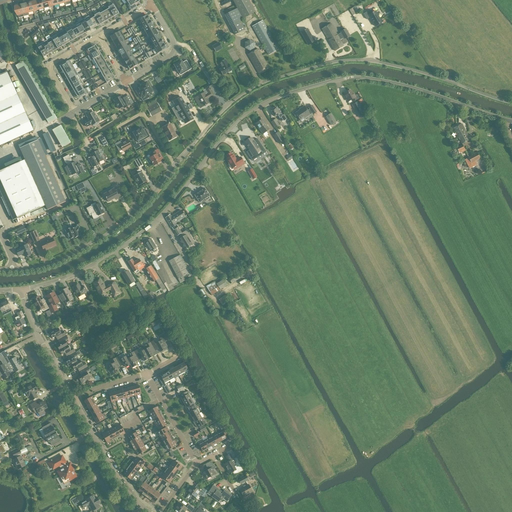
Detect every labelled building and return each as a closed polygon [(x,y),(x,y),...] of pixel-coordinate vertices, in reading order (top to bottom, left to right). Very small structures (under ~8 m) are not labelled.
[(139,2),(138,0),(131,0),(126,3),(129,6),(130,5),(133,9),(137,7),(135,4),(139,2)] [(233,0),(244,19),(255,12),(247,0),(233,0)] [(307,0),(285,0),(296,24),(280,29),(284,37),(298,32),(296,29),(302,27),(305,18),(314,14),(307,0)] [(315,0),(327,20),(339,13),(331,0),(315,0)] [(28,13),(25,3),(20,5),(23,14),(23,17),(29,15),(28,13)] [(109,8),(114,17),(116,15),(116,14),(118,13),(113,4),(107,7),(109,9),(109,8)] [(20,5),(15,6),(17,16),(18,16),(18,18),(23,17),(23,14),(20,5)] [(109,19),(109,18),(110,17),(111,18),(114,17),(109,8),(109,9),(104,11),(109,19)] [(243,19),(237,8),(225,15),(235,35),(245,30),(240,21),(243,19)] [(372,13),(370,10),(364,14),(367,20),(370,18),(375,27),(382,23),(375,11),(372,13)] [(109,19),(104,11),(100,14),(99,14),(104,22),(107,21),(106,20),(108,18),(109,20),(109,19)] [(99,14),(100,14),(99,13),(94,16),(95,17),(100,25),(99,24),(101,22),(102,24),(104,22),(99,14)] [(140,26),(150,20),(147,16),(147,15),(137,21),(140,26)] [(95,27),(90,19),(88,16),(84,19),(90,30),(90,29),(92,28),(92,29),(95,27)] [(95,17),(90,19),(95,27),(97,26),(97,25),(99,24),(99,25),(100,25),(95,17)] [(90,30),(84,19),(79,22),(85,33),(88,31),(87,30),(89,29),(90,30)] [(144,30),(152,25),(150,20),(140,26),(141,25),(144,30)] [(269,55),(278,50),(262,21),(252,26),(269,55)] [(85,33),(79,22),(75,25),(81,36),(81,35),(80,34),(82,33),(83,34),(85,33)] [(337,35),(331,24),(322,29),(334,51),(343,46),(340,40),(344,38),(345,39),(350,36),(346,29),(341,32),(341,33),(337,35)] [(81,36),(75,25),(70,28),(72,31),(76,38),(79,37),(78,36),(80,35),(81,36)] [(155,30),(152,25),(144,30),(147,35),(155,30)] [(76,38),(72,31),(70,28),(70,27),(65,30),(71,41),(72,41),(71,40),(73,39),(74,40),(76,38)] [(308,46),(315,42),(307,29),(301,33),(308,46)] [(71,41),(65,30),(60,32),(67,44),(69,42),(69,41),(71,40),(71,41)] [(149,39),(158,34),(155,30),(147,35),(149,39)] [(67,44),(60,32),(56,35),(62,46),(62,45),(64,44),(64,45),(67,44)] [(119,32),(110,37),(113,42),(121,37),(121,36),(119,32)] [(160,39),(158,34),(149,39),(152,44),(151,44),(151,45),(160,39)] [(62,46),(56,35),(51,38),(53,41),(57,49),(60,48),(59,47),(61,45),(62,47),(62,46)] [(121,37),(113,42),(116,46),(126,40),(123,35),(121,37)] [(53,41),(51,38),(46,40),(48,43),(50,47),(53,52),(52,51),(54,49),(55,51),(57,49),(53,41)] [(163,44),(160,39),(151,45),(154,49),(163,44)] [(53,52),(50,47),(48,43),(46,40),(42,43),(43,46),(45,49),(48,54),(51,53),(50,52),(52,51),(52,52),(53,52)] [(126,40),(116,46),(118,51),(127,46),(124,42),(126,40)] [(48,54),(45,49),(43,46),(42,43),(37,46),(43,56),(45,55),(45,56),(48,54)] [(219,43),(212,47),(216,52),(222,48),(219,43)] [(166,49),(163,44),(154,49),(156,54),(166,49)] [(94,46),(87,50),(90,55),(97,51),(99,50),(97,47),(96,48),(94,46)] [(127,46),(118,51),(121,56),(129,51),(127,46)] [(259,73),(268,68),(258,49),(248,55),(259,73)] [(90,55),(87,56),(90,61),(93,59),(101,55),(100,52),(98,53),(97,51),(90,55)] [(129,51),(121,56),(124,60),(132,55),(129,51)] [(101,55),(93,59),(95,64),(103,60),(104,60),(104,59),(102,60),(101,58),(102,57),(101,55)] [(132,55),(124,60),(126,65),(137,59),(135,60),(132,55)] [(137,59),(126,65),(129,70),(140,64),(137,59)] [(70,60),(60,65),(62,68),(60,68),(62,71),(63,70),(65,69),(70,66),(72,65),(70,60)] [(103,60),(95,64),(98,69),(106,64),(105,61),(104,62),(103,60)] [(225,60),(217,65),(223,76),(232,70),(229,64),(228,65),(225,60)] [(191,69),(186,61),(182,63),(181,61),(174,65),(180,76),(191,69)] [(106,64),(98,69),(101,73),(108,69),(108,70),(109,69),(109,68),(108,69),(107,67),(108,67),(106,64)] [(64,72),(63,73),(65,76),(68,74),(73,71),(75,70),(72,65),(70,66),(65,69),(63,70),(64,72)] [(108,69),(101,73),(104,78),(112,73),(110,71),(109,71),(108,70),(108,69)] [(68,74),(65,76),(66,78),(67,77),(68,79),(67,80),(68,81),(69,80),(70,79),(76,76),(78,74),(75,70),(73,71),(68,74)] [(0,145),(33,131),(7,72),(0,74),(0,145)] [(112,73),(104,78),(106,83),(113,79),(112,77),(113,76),(112,73)] [(70,82),(69,82),(70,85),(73,83),(80,79),(78,74),(76,76),(70,79),(69,80),(70,82)] [(73,83),(70,85),(72,87),(73,87),(74,89),(73,89),(73,90),(74,89),(76,88),(81,85),(83,84),(83,83),(80,79),(73,83)] [(153,91),(151,88),(150,89),(146,82),(145,83),(145,82),(141,84),(142,85),(141,86),(142,87),(139,88),(139,89),(136,91),(140,98),(141,98),(143,101),(150,97),(148,94),(152,92),(153,91)] [(75,91),(74,92),(75,94),(78,93),(84,90),(81,85),(76,88),(74,89),(75,91)] [(204,93),(195,98),(197,101),(199,100),(203,107),(205,105),(205,106),(206,106),(206,105),(210,102),(208,99),(214,95),(211,90),(214,89),(212,85),(209,87),(205,89),(207,92),(204,93)] [(78,93),(75,94),(77,97),(78,96),(79,99),(89,93),(86,88),(84,90),(78,93)] [(352,100),(353,102),(358,99),(357,96),(355,97),(353,94),(351,90),(344,94),(348,102),(352,100)] [(118,98),(114,100),(116,105),(116,106),(117,108),(118,108),(119,109),(122,107),(123,108),(127,106),(130,104),(133,103),(131,100),(129,102),(126,97),(123,99),(122,97),(119,99),(118,98)] [(181,97),(173,102),(175,107),(179,113),(187,108),(185,105),(186,105),(186,104),(185,105),(184,103),(185,103),(184,103),(181,97)] [(363,110),(362,111),(357,102),(353,104),(360,118),(366,115),(363,110)] [(150,115),(161,109),(157,103),(147,109),(150,115)] [(313,114),(316,112),(312,106),(309,108),(310,109),(307,111),(304,106),(300,109),(301,110),(295,113),(300,120),(303,118),(304,119),(312,113),(313,114)] [(189,112),(187,108),(179,113),(183,120),(185,123),(193,119),(190,113),(191,113),(190,113),(189,112),(190,112),(189,112)] [(278,110),(276,108),(275,109),(273,109),(272,110),(271,111),(275,117),(278,115),(280,117),(279,118),(282,122),(286,119),(282,113),(281,114),(281,113),(279,110),(278,110)] [(98,121),(99,120),(97,116),(96,117),(93,112),(86,116),(88,120),(87,120),(83,121),(87,127),(91,124),(92,125),(99,121),(98,121)] [(325,117),(331,126),(336,122),(331,113),(325,117)] [(263,134),(269,130),(267,127),(262,119),(255,124),(260,131),(263,134)] [(275,119),(271,122),(275,129),(280,125),(278,122),(277,123),(275,119)] [(169,140),(176,136),(171,127),(172,127),(170,124),(162,128),(166,135),(169,140)] [(458,137),(466,132),(462,124),(453,128),(458,137)] [(146,144),(144,140),(149,137),(145,129),(142,130),(141,128),(137,130),(133,132),(133,133),(138,143),(140,142),(142,146),(146,144)] [(466,132),(458,137),(462,144),(465,143),(465,144),(467,143),(467,142),(470,140),(466,132)] [(279,144),(283,141),(277,133),(273,135),(279,144)] [(252,138),(245,143),(248,147),(250,150),(248,151),(246,152),(252,161),(251,159),(260,153),(261,154),(265,152),(266,152),(259,141),(257,139),(253,141),(252,138)] [(65,202),(38,140),(20,148),(25,160),(0,171),(0,192),(13,220),(45,206),(47,210),(65,202)] [(131,147),(128,140),(122,143),(122,142),(120,142),(115,144),(119,152),(122,150),(123,151),(131,147)] [(159,159),(162,157),(157,149),(152,152),(153,155),(149,158),(148,158),(150,162),(152,161),(154,166),(161,162),(159,159)] [(92,157),(88,159),(90,162),(93,167),(94,167),(95,168),(94,169),(91,171),(93,175),(97,173),(103,170),(100,165),(100,166),(99,164),(99,163),(99,162),(103,160),(103,159),(104,159),(102,155),(101,155),(98,151),(96,152),(96,151),(92,153),(92,154),(91,155),(92,157)] [(232,155),(231,153),(225,156),(227,159),(226,159),(232,168),(236,165),(238,168),(244,164),(240,157),(236,160),(233,155),(232,155)] [(470,162),(467,164),(470,169),(478,165),(476,161),(481,159),(478,153),(469,157),(469,158),(468,159),(470,162)] [(63,158),(66,164),(67,163),(68,166),(67,166),(72,175),(77,172),(78,174),(84,171),(81,165),(78,167),(75,162),(71,164),(70,162),(71,161),(68,155),(63,158)] [(139,158),(134,160),(139,168),(143,166),(139,158)] [(141,172),(139,169),(137,171),(138,173),(134,176),(135,178),(134,178),(136,181),(137,181),(140,185),(147,181),(142,172),(141,172)] [(248,172),(252,179),(256,177),(252,169),(248,172)] [(78,191),(85,187),(82,182),(76,186),(78,191)] [(116,200),(123,196),(119,189),(116,190),(115,188),(104,194),(109,202),(115,198),(116,200)] [(206,201),(209,199),(208,197),(209,196),(204,189),(194,195),(199,203),(205,199),(206,201)] [(91,214),(93,219),(102,215),(101,214),(104,213),(99,203),(96,205),(95,202),(91,205),(92,207),(89,208),(91,214)] [(171,216),(172,218),(173,218),(173,220),(175,224),(176,223),(182,219),(183,220),(184,219),(185,218),(185,217),(181,210),(179,211),(171,216)] [(170,215),(165,218),(171,228),(172,227),(174,230),(178,227),(177,225),(176,223),(175,224),(173,220),(173,218),(172,218),(171,216),(170,215)] [(68,236),(69,240),(73,238),(73,239),(80,236),(79,233),(81,232),(79,227),(76,228),(76,227),(72,229),(71,227),(65,230),(66,232),(65,233),(67,236),(68,236)] [(174,230),(173,230),(177,236),(182,233),(178,227),(174,230)] [(185,249),(192,245),(194,243),(186,230),(181,234),(183,237),(179,239),(185,249)] [(39,240),(35,231),(31,233),(35,242),(39,240)] [(56,246),(52,238),(40,243),(44,251),(56,246)] [(151,251),(153,250),(154,252),(157,251),(156,248),(153,242),(151,239),(145,242),(151,251)] [(30,253),(31,253),(27,244),(20,247),(20,248),(15,250),(18,256),(23,254),(24,256),(26,255),(27,255),(30,254),(30,253)] [(189,279),(192,277),(192,276),(180,255),(168,261),(180,283),(189,278),(189,279)] [(143,263),(141,264),(139,259),(134,262),(132,260),(128,262),(135,273),(136,274),(138,272),(139,271),(138,269),(143,266),(145,269),(153,282),(159,278),(151,266),(147,269),(143,263)] [(250,280),(255,278),(250,269),(246,271),(246,269),(244,269),(244,270),(244,269),(239,272),(241,277),(247,274),(250,280)] [(129,285),(134,282),(128,271),(127,271),(124,272),(124,273),(122,274),(129,285)] [(231,283),(240,278),(237,273),(228,279),(231,283)] [(114,297),(121,293),(115,282),(108,285),(109,286),(105,288),(101,279),(93,283),(100,295),(107,291),(110,289),(114,297)] [(216,284),(208,289),(208,290),(211,295),(227,286),(224,280),(223,280),(216,284)] [(138,282),(135,284),(140,291),(145,299),(148,297),(146,295),(143,289),(138,282)] [(84,293),(87,291),(84,286),(81,288),(79,288),(79,287),(77,284),(72,287),(78,297),(84,294),(84,293)] [(71,301),(73,299),(67,288),(59,292),(60,295),(58,296),(62,302),(64,301),(65,304),(68,302),(68,303),(69,303),(70,303),(71,303),(71,302),(71,301)] [(54,305),(59,303),(53,292),(46,296),(48,300),(49,300),(50,302),(49,302),(51,305),(48,306),(51,313),(57,310),(54,305)] [(229,301),(225,295),(219,300),(222,305),(229,301)] [(33,299),(32,300),(34,304),(35,307),(37,312),(41,310),(42,311),(43,311),(49,309),(45,301),(42,303),(38,296),(33,299)] [(0,309),(1,312),(10,308),(6,300),(4,301),(4,302),(0,304),(0,309)] [(18,328),(26,324),(23,318),(24,318),(21,312),(17,314),(20,320),(15,322),(18,328)] [(54,328),(48,331),(52,338),(55,337),(57,340),(66,335),(64,331),(61,333),(58,329),(56,330),(54,328)] [(60,344),(56,346),(59,350),(68,345),(65,341),(68,339),(66,335),(57,340),(60,344)] [(169,349),(165,343),(167,341),(164,335),(158,338),(160,342),(156,344),(155,341),(151,343),(155,352),(159,349),(161,353),(169,349)] [(142,347),(149,359),(153,357),(152,354),(155,352),(151,343),(142,347)] [(68,345),(59,350),(62,355),(65,353),(67,357),(75,352),(76,351),(72,344),(71,344),(68,345)] [(142,347),(138,350),(134,352),(139,361),(142,359),(144,362),(149,359),(142,347)] [(0,353),(0,354),(10,370),(12,369),(14,373),(15,373),(14,372),(22,368),(20,365),(22,364),(19,360),(18,360),(15,357),(9,361),(7,357),(9,355),(6,350),(0,353)] [(66,363),(66,365),(67,367),(68,366),(68,367),(71,365),(77,362),(80,360),(79,359),(77,356),(78,356),(75,352),(67,357),(69,361),(66,362),(66,363)] [(139,361),(134,352),(130,354),(132,357),(127,360),(130,366),(132,369),(137,366),(135,363),(139,361)] [(10,370),(0,354),(0,353),(0,360),(1,360),(3,365),(0,366),(0,376),(1,376),(3,380),(3,379),(10,375),(11,375),(9,371),(10,370)] [(124,354),(119,356),(116,359),(120,367),(124,365),(126,368),(130,366),(127,360),(124,354)] [(120,367),(116,359),(111,361),(113,364),(109,367),(110,369),(108,371),(111,377),(119,373),(117,369),(120,367)] [(77,362),(71,365),(74,370),(77,368),(79,372),(81,371),(88,367),(86,363),(82,365),(80,360),(77,362)] [(184,363),(179,365),(184,374),(188,371),(189,372),(189,371),(191,370),(188,365),(186,367),(184,363)] [(179,365),(174,368),(179,376),(184,374),(179,365)] [(81,376),(76,379),(77,382),(79,381),(81,385),(88,381),(91,379),(87,373),(90,371),(88,367),(81,371),(79,372),(81,376)] [(174,368),(170,371),(174,379),(179,376),(174,368)] [(170,371),(165,373),(170,381),(174,379),(170,371)] [(161,378),(159,379),(160,380),(164,387),(166,386),(165,384),(169,382),(170,381),(165,373),(160,376),(161,378)] [(35,393),(38,391),(34,384),(24,389),(28,396),(29,396),(32,400),(37,397),(35,393)] [(182,387),(177,390),(178,391),(179,392),(178,392),(184,403),(192,398),(188,391),(185,392),(184,389),(183,389),(182,387)] [(92,397),(84,401),(87,405),(94,401),(92,397)] [(192,398),(184,403),(186,408),(185,408),(187,411),(192,408),(196,406),(192,398)] [(44,410),(47,408),(43,401),(37,405),(36,402),(30,405),(35,413),(37,412),(40,416),(45,413),(44,410)] [(94,401),(87,405),(89,410),(97,406),(94,401)] [(97,406),(89,410),(92,414),(99,410),(97,406)] [(150,416),(160,411),(157,406),(148,412),(150,416)] [(192,408),(187,411),(188,414),(189,413),(192,417),(192,418),(200,413),(196,406),(192,408)] [(99,410),(92,414),(94,419),(102,415),(99,410)] [(153,421),(162,415),(160,411),(150,416),(152,419),(153,421)] [(102,415),(94,419),(97,423),(106,418),(104,413),(102,415)] [(200,413),(192,418),(198,428),(199,427),(201,430),(202,429),(205,428),(204,425),(206,424),(204,421),(200,413)] [(155,425),(165,420),(162,415),(153,421),(152,419),(150,421),(152,423),(154,422),(155,425)] [(167,424),(165,420),(155,425),(158,430),(167,424)] [(217,423),(222,431),(217,434),(222,442),(227,439),(225,436),(227,435),(220,422),(217,423)] [(46,438),(55,432),(53,429),(54,429),(52,426),(50,427),(49,424),(42,428),(44,431),(43,432),(46,438)] [(120,424),(115,427),(121,436),(125,434),(124,431),(121,426),(120,425),(120,424)] [(109,430),(106,432),(112,441),(116,439),(111,429),(112,428),(111,426),(108,428),(109,430)] [(112,428),(111,429),(116,439),(121,436),(115,427),(112,428)] [(167,427),(157,432),(160,437),(169,432),(167,427)] [(55,432),(46,438),(49,443),(50,442),(52,446),(58,442),(57,439),(59,438),(57,435),(55,432)] [(106,432),(102,434),(107,444),(112,441),(106,432)] [(127,437),(127,438),(130,442),(139,437),(136,432),(127,437)] [(169,432),(160,437),(161,440),(162,441),(172,436),(169,432)] [(213,437),(217,444),(222,442),(217,434),(213,437)] [(161,440),(159,441),(161,444),(163,443),(165,446),(174,441),(172,436),(162,441),(161,440)] [(139,437),(130,442),(132,447),(135,445),(142,441),(142,442),(145,441),(143,438),(141,440),(139,437)] [(217,444),(213,437),(208,439),(212,447),(217,444)] [(203,442),(208,450),(212,447),(208,439),(203,442)] [(135,445),(132,447),(135,451),(144,446),(142,442),(142,441),(135,445)] [(174,441),(165,446),(167,450),(177,445),(174,441)] [(208,450),(203,442),(198,444),(203,452),(208,450)] [(21,449),(12,454),(14,457),(15,457),(16,459),(13,460),(17,470),(25,466),(25,467),(29,465),(24,456),(31,452),(28,446),(21,449)] [(144,446),(135,451),(137,455),(141,453),(143,452),(147,450),(144,446)] [(236,464),(234,460),(238,458),(235,453),(226,457),(229,463),(224,465),(230,475),(233,473),(234,473),(234,472),(237,471),(234,465),(236,464)] [(67,466),(66,466),(65,463),(62,456),(54,461),(53,460),(52,460),(51,460),(50,460),(51,461),(48,463),(50,467),(51,466),(53,469),(59,466),(61,471),(58,472),(61,476),(56,479),(62,490),(71,485),(68,481),(75,477),(69,466),(68,467),(67,466)] [(135,458),(132,462),(135,464),(139,467),(141,468),(145,463),(145,462),(141,459),(141,458),(140,459),(139,460),(135,458)] [(173,460),(170,464),(179,471),(182,467),(173,460)] [(132,462),(129,466),(138,473),(137,474),(139,475),(141,473),(139,471),(141,468),(139,467),(135,464),(132,462)] [(168,467),(167,468),(176,475),(179,471),(170,464),(168,467)] [(213,470),(216,469),(213,465),(208,468),(209,470),(203,473),(207,480),(216,475),(213,470)] [(129,466),(126,470),(135,477),(137,474),(138,473),(129,466)] [(166,470),(164,473),(173,479),(176,475),(167,468),(168,467),(166,466),(164,468),(166,470)] [(126,470),(123,474),(129,479),(128,481),(132,484),(132,483),(133,482),(132,481),(135,477),(126,470)] [(161,477),(168,482),(170,483),(173,479),(164,473),(161,477)] [(241,485),(249,481),(246,477),(239,481),(241,485)] [(227,503),(232,496),(225,490),(223,493),(214,486),(215,485),(220,483),(219,482),(214,485),(207,494),(220,504),(223,500),(227,503)] [(139,492),(142,495),(149,486),(144,483),(138,491),(139,492)] [(190,494),(185,500),(188,502),(192,497),(193,496),(196,498),(199,494),(202,496),(206,490),(201,487),(199,485),(196,489),(192,487),(188,492),(190,494)] [(153,489),(154,490),(155,488),(154,487),(153,486),(151,488),(149,486),(142,495),(146,498),(153,489)] [(240,491),(241,492),(244,497),(245,497),(245,498),(246,498),(249,496),(250,495),(249,494),(253,492),(249,486),(240,491)] [(150,501),(157,492),(154,490),(153,489),(146,498),(150,501)] [(155,504),(161,495),(157,492),(150,501),(155,504)] [(82,505),(81,506),(82,508),(83,508),(84,508),(88,506),(89,505),(89,506),(92,511),(93,511),(96,511),(97,510),(99,509),(99,507),(100,507),(99,506),(98,504),(100,503),(97,498),(95,499),(93,495),(88,498),(89,500),(87,501),(86,500),(86,501),(81,504),(82,505)] [(185,511),(187,510),(190,511),(192,511),(195,510),(189,505),(187,509),(180,503),(175,509),(179,511),(185,511)]
